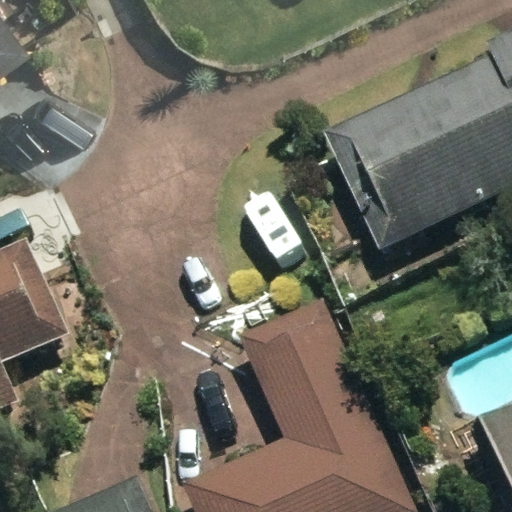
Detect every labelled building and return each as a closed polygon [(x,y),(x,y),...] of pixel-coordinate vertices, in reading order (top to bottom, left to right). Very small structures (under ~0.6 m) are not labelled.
[(0,67),(23,51),(0,18),(0,67)] [(317,147),(371,264),(511,197),(511,40),(481,55),(486,67),(317,147)] [(0,418),(7,415),(0,400),(0,373),(60,347),(18,252),(0,260),(0,418)] [(46,285),(58,313),(81,305),(69,276),(46,285)] [(174,497),(180,511),(404,511),(316,312),(230,350),(274,453),(174,497)] [(511,511),(511,420),(461,444),(494,511),(511,511)] [(138,511),(129,490),(80,511),(138,511)]
